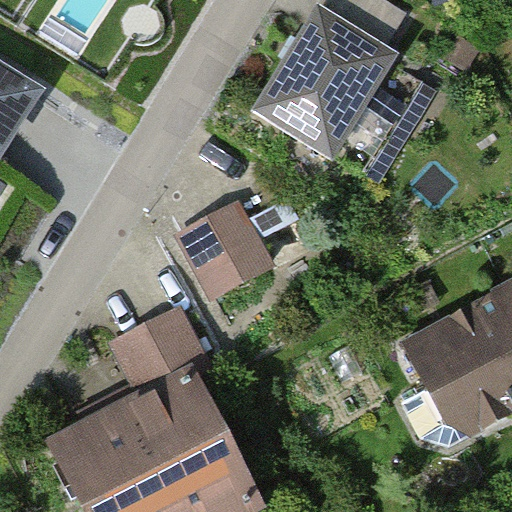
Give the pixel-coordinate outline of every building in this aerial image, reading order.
[(407,17),(378,0),(333,0),(264,114),(367,177),(424,84),(382,58),(407,17)] [(0,156),(37,98),(0,75),(0,156)] [(238,212),(185,241),(217,298),(270,269),(238,212)] [(511,289),(396,346),(453,461),(511,432),(511,289)] [(151,403),(192,382),(208,374),(180,318),(122,347),(151,403)] [(151,403),(126,415),(174,511),(257,511),(192,382),(151,403)] [(174,511),(126,415),(59,449),(91,511),(174,511)]
